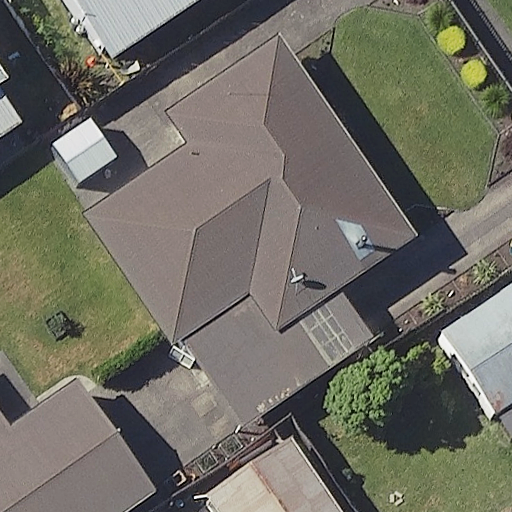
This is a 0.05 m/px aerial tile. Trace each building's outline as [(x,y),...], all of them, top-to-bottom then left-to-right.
[(162,0),(41,0),(78,55),(162,0)] [(23,166),(166,379),(203,433),(343,339),(306,284),(378,236),(234,23),(23,166)] [(511,389),(511,267),(420,320),(472,412),(511,389)] [(0,396),(0,511),(86,511),(119,491),(38,371),(0,396)] [(314,511),(262,432),(179,486),(195,511),(314,511)] [(511,511),(511,485),(472,511),(511,511)]
